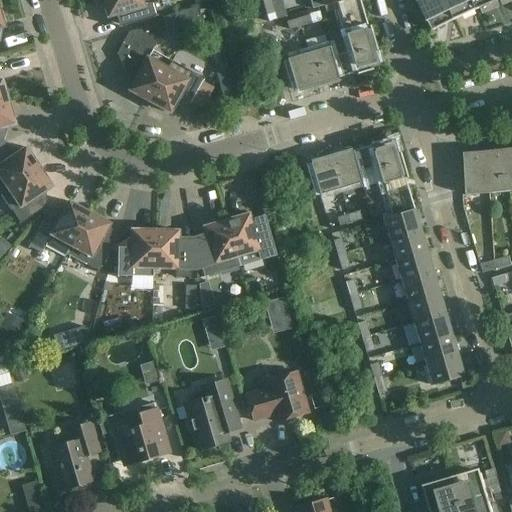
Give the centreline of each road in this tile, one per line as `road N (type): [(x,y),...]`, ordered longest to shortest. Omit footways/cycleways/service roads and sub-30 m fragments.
road 1 (residential): [(413,95),(184,163),(149,164),(103,144),(84,118),(48,0)]
road 2 (residential): [(139,511),(503,404)]
road 3 (residential): [(503,404),(418,112)]
